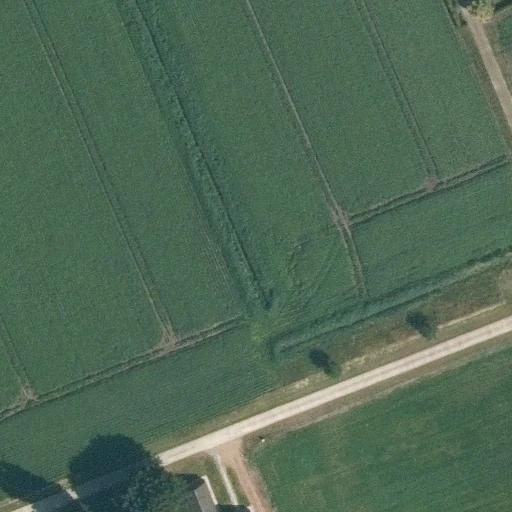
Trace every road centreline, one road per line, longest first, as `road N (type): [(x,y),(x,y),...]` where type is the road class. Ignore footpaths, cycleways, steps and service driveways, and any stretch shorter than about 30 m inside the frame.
road 1 (unclassified): [(30,511),(511,323)]
road 2 (unknown): [(511,113),(466,0)]
